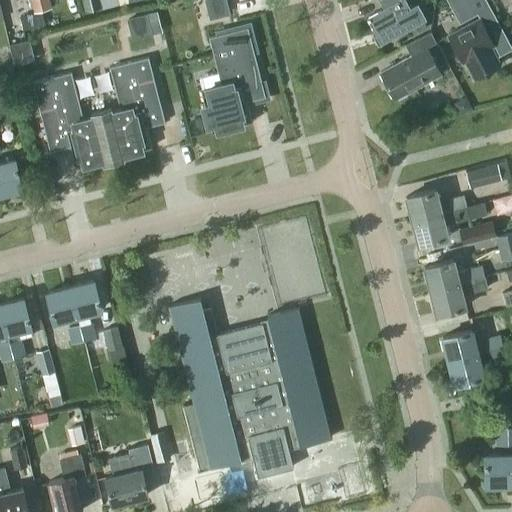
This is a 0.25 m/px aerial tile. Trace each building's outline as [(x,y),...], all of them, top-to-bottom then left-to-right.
[(39,0),(30,0),(34,12),(42,10),(39,0)] [(48,0),(39,0),(42,10),(51,7),(48,0)] [(101,6),(99,0),(81,0),(85,10),(101,6)] [(204,0),(209,19),(230,13),(226,0),(204,0)] [(405,0),(379,0),(383,8),(366,17),(376,34),(373,36),(378,45),(413,26),(424,20),(426,19),(416,2),(408,6),(405,0)] [(453,0),(463,17),(488,4),(485,0),(453,0)] [(126,17),(131,38),(152,33),(147,12),(126,17)] [(490,45),(493,44),(479,17),(448,34),(462,61),(464,60),(473,77),(500,63),(490,45)] [(417,32),(427,27),(424,20),(413,26),(417,32)] [(209,124),(211,131),(251,121),(246,100),(265,96),(247,26),(208,36),(220,83),(200,88),(204,105),(202,105),(207,124),(209,124)] [(411,54),(380,71),(394,97),(440,73),(426,46),(435,41),(430,30),(405,44),(411,54)] [(35,60),(29,39),(9,44),(14,65),(35,60)] [(110,107),(100,110),(113,160),(123,158),(122,154),(151,146),(146,126),(164,121),(148,56),(109,66),(120,109),(111,111),(110,107)] [(113,160),(100,110),(91,112),(92,116),(83,118),(71,71),(32,81),(50,150),(68,145),(73,166),(103,159),(104,162),(113,160)] [(0,192),(21,187),(14,158),(0,161),(0,192)] [(465,171),(470,187),(501,180),(497,163),(465,171)] [(435,188),(406,195),(412,219),(441,211),(435,188)] [(463,195),(447,199),(450,209),(466,205),(463,195)] [(441,211),(412,219),(418,243),(447,235),(444,222),(486,211),(483,200),(466,205),(450,209),(441,211)] [(459,229),(462,243),(496,236),(492,221),(459,229)] [(511,231),(496,236),(501,260),(511,257),(511,231)] [(424,266),(430,289),(468,279),(466,269),(456,271),(453,258),(424,266)] [(481,265),(466,269),(468,279),(484,276),(481,265)] [(468,279),(430,289),(436,313),(465,305),(461,292),(487,286),(484,276),(468,279)] [(93,279),(69,285),(77,314),(79,323),(90,320),(87,311),(100,308),(93,279)] [(69,285),(46,291),(53,320),(66,317),(77,314),(69,285)] [(511,288),(502,291),(505,305),(511,303),(511,288)] [(23,297),(0,302),(0,305),(9,342),(20,339),(17,329),(30,326),(23,297)] [(217,332),(211,308),(202,310),(198,297),(168,304),(185,369),(184,369),(192,402),(182,404),(199,469),(241,459),(241,458),(252,455),(257,475),(292,466),(287,446),(299,443),(299,444),(331,436),(299,306),(267,314),(268,320),(217,332)] [(0,305),(0,343),(9,342),(0,305)] [(90,320),(79,323),(83,339),(94,337),(90,320)] [(79,323),(69,326),(73,342),(83,339),(79,323)] [(103,329),(107,349),(122,346),(117,326),(103,329)] [(471,329),(442,336),(448,359),(477,352),(474,341),(471,329)] [(499,335),(482,339),(485,350),(502,346),(499,335)] [(20,339),(9,342),(13,357),(24,354),(20,339)] [(9,342),(0,343),(0,350),(2,360),(13,357),(9,342)] [(502,346),(485,350),(487,361),(505,356),(502,346)] [(55,371),(54,371),(48,348),(35,351),(50,404),(62,400),(55,371)] [(477,352),(448,359),(454,383),(483,376),(477,352)] [(478,392),(481,406),(505,400),(501,386),(478,392)] [(83,441),(79,425),(70,428),(74,443),(83,441)] [(507,427),(496,428),(497,444),(508,443),(507,427)] [(149,434),(156,461),(171,458),(164,430),(149,434)] [(105,476),(111,502),(147,494),(141,468),(153,465),(147,443),(128,447),(133,469),(105,476)] [(9,448),(14,468),(27,465),(22,445),(9,448)] [(48,480),(55,511),(71,511),(81,510),(73,476),(85,473),(80,452),(59,458),(63,477),(48,480)] [(508,453),(484,454),(484,484),(509,483),(508,453)] [(3,466),(0,467),(0,505),(1,511),(28,511),(22,487),(7,491),(5,485),(8,484),(3,466)]
